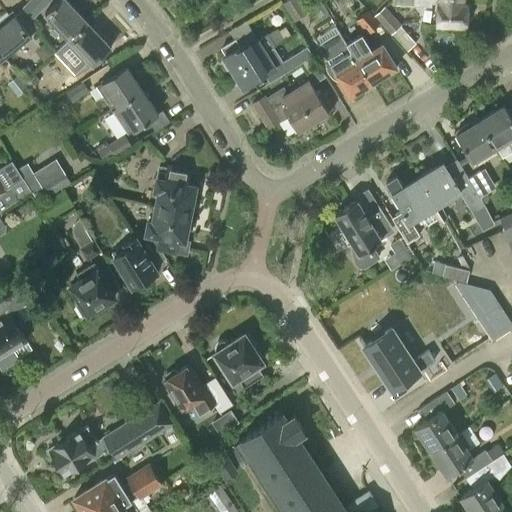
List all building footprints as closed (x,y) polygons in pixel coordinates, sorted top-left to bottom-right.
[(28,0),(22,7),(34,18),(51,0),(28,0)] [(57,0),(43,14),(68,40),(85,22),(64,0),(57,0)] [(297,0),(286,0),(283,2),(295,20),(306,13),(297,0)] [(413,0),(413,7),(431,7),(431,4),(438,4),(436,24),(465,26),(467,4),(463,4),(463,0),(413,0)] [(384,7),(374,16),(380,23),(390,34),(391,33),(400,26),(401,25),(384,7)] [(0,23),(1,25),(0,26),(0,53),(2,56),(30,34),(38,26),(23,8),(14,15),(11,11),(0,20),(0,23)] [(368,9),(357,20),(369,33),(380,23),(374,16),(368,9)] [(110,48),(85,22),(68,40),(92,65),(110,48)] [(334,72),(348,96),(368,84),(353,60),(355,59),(346,44),(346,43),(335,26),(313,39),(334,72)] [(400,26),(391,33),(407,50),(415,43),(400,26)] [(223,57),(233,72),(274,47),(284,40),(277,28),(249,44),(248,41),(223,57)] [(284,58),(306,45),(299,32),(276,45),(284,58)] [(347,43),(346,43),(346,44),(355,59),(353,60),(368,84),(395,67),(381,43),(372,49),(362,33),(347,43)] [(288,71),(281,59),(274,47),(233,72),(243,88),(266,73),(271,82),(288,71)] [(307,48),(302,51),(307,60),(308,59),(312,56),(307,48)] [(307,60),(301,63),(314,85),(326,77),(312,56),(308,59),(307,60)] [(95,86),(111,109),(141,89),(125,65),(101,81),(101,82),(95,86)] [(18,75),(19,77),(23,81),(32,74),(31,72),(32,71),(28,67),(18,75)] [(32,74),(23,81),(26,87),(29,90),(40,81),(32,71),(31,72),(32,74)] [(304,81),(292,89),(313,123),(329,113),(328,112),(334,108),(324,93),(319,96),(313,86),(308,89),(304,81)] [(66,93),(72,102),(88,92),(82,83),(66,93)] [(297,133),(313,123),(292,89),(286,92),(283,87),(266,97),(264,95),(251,103),(267,130),(288,117),(297,133)] [(157,114),(141,89),(111,109),(127,133),(132,129),(133,130),(136,128),(140,129),(144,126),(144,123),(157,114)] [(511,118),(504,105),(480,119),(496,147),(502,157),(511,151),(511,118)] [(456,133),(473,161),(496,147),(480,119),(469,125),(468,123),(456,130),(458,132),(456,133)] [(108,145),(106,142),(95,149),(101,159),(112,152),(114,156),(131,145),(124,134),(108,145)] [(486,206),(480,197),(468,178),(457,159),(446,165),(444,162),(419,177),(436,206),(460,191),(473,214),(486,206)] [(0,167),(0,210),(31,191),(11,161),(0,167)] [(158,191),(155,205),(190,212),(195,185),(186,183),(188,170),(166,165),(166,168),(157,166),(153,189),(158,191)] [(484,168),(468,178),(480,197),(495,188),(484,168)] [(39,184),(47,198),(71,183),(63,169),(39,184)] [(412,221),(436,206),(419,177),(404,186),(398,175),(386,182),(404,211),(393,218),(408,243),(421,235),(412,221)] [(41,204),(50,220),(73,206),(63,190),(41,204)] [(361,268),(362,268),(368,265),(379,258),(371,246),(381,240),(357,201),(335,214),(353,244),(350,246),(354,262),(354,263),(355,264),(356,265),(357,266),(357,267),(359,267),(360,268),(361,268)] [(185,240),(190,212),(155,205),(152,222),(147,221),(144,237),(151,238),(158,249),(161,250),(176,252),(179,239),(185,240)] [(503,228),(511,224),(511,212),(499,218),(503,228)] [(501,229),(506,241),(511,238),(511,224),(503,228),(501,229)] [(74,237),(87,261),(100,252),(85,230),(74,237)] [(154,264),(165,257),(161,250),(158,249),(151,238),(144,237),(138,235),(135,237),(133,236),(124,241),(126,245),(113,253),(132,284),(157,269),(154,264)] [(396,253),(385,260),(391,269),(410,256),(399,239),(390,245),(396,253)] [(435,261),(432,273),(466,282),(469,270),(435,261)] [(84,315),(115,296),(95,263),(79,273),(82,278),(71,284),(81,301),(77,304),(84,315)] [(27,327),(16,310),(36,298),(29,286),(23,290),(17,279),(0,289),(5,299),(0,301),(0,362),(2,366),(17,357),(32,348),(20,331),(27,327)] [(364,336),(369,342),(392,324),(387,318),(364,336)] [(364,346),(375,363),(381,372),(391,388),(434,360),(428,350),(412,360),(391,328),(366,344),(364,346)] [(258,348),(251,336),(248,338),(246,335),(230,345),(228,342),(226,341),(223,340),(221,341),(218,343),(217,345),(217,347),(218,350),(219,352),(217,354),(235,382),(240,379),(246,387),(264,375),(259,366),(264,363),(256,350),(258,348)] [(203,384),(192,365),(167,380),(185,409),(195,403),(201,412),(227,396),(215,377),(203,384)] [(494,374),(487,379),(495,391),(502,386),(494,374)] [(451,388),(458,400),(466,395),(458,383),(451,388)] [(429,419),(416,428),(432,451),(459,433),(444,409),(455,402),(448,391),(422,409),(429,419)] [(70,470),(69,469),(87,458),(88,460),(108,447),(115,458),(168,426),(154,403),(95,440),(86,425),(80,429),(78,427),(67,434),(68,436),(54,445),(53,443),(44,448),(48,455),(50,453),(59,468),(57,469),(61,476),(70,470)] [(232,408),(212,420),(220,434),(240,421),(232,408)] [(366,511),(380,504),(369,488),(342,505),(296,435),(304,430),(293,415),(286,420),(282,413),(234,445),(245,462),(253,458),(287,511),(366,511)] [(447,475),(460,467),(467,478),(493,460),(484,447),(474,454),(459,433),(432,451),(447,475)] [(212,456),(226,478),(239,470),(225,448),(212,456)] [(511,464),(504,453),(493,460),(467,478),(474,488),(462,497),(471,511),(489,511),(504,503),(488,479),(496,474),(499,477),(511,464)] [(84,511),(112,511),(162,481),(150,461),(127,476),(130,481),(123,486),(114,471),(75,496),(84,511)] [(163,483),(162,481),(112,511),(140,511),(137,507),(144,503),(140,497),(163,483)] [(222,483),(207,493),(220,511),(238,511),(240,511),(222,483)] [(178,496),(154,511),(175,511),(185,506),(178,496)] [(509,511),(504,503),(489,511),(509,511)]
